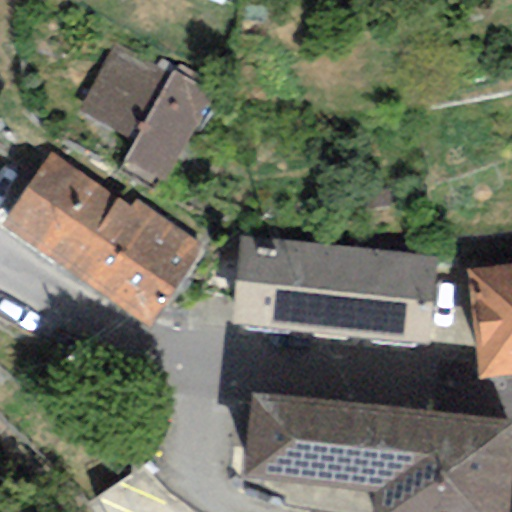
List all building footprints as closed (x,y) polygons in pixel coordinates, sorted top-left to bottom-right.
[(121,162),(162,184),(210,93),(169,71),(167,76),(112,47),(76,114),(131,143),(121,162)] [(49,152),(0,223),(0,224),(148,325),(197,253),(204,244),(136,198),(130,207),(49,152)] [(435,257),(240,237),(231,325),(426,345),(435,257)] [(511,265),(466,271),(478,380),(511,375),(511,265)] [(511,419),(249,392),(240,477),(373,491),(370,511),(505,511),(506,505),(510,474),(511,453),(511,419)]
